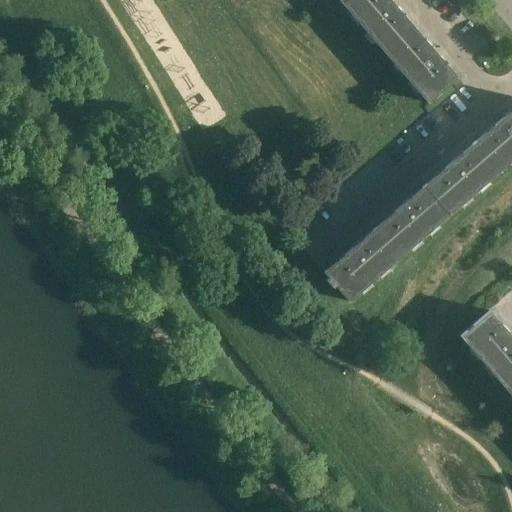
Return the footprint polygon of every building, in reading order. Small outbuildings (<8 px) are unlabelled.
[(344,0),(341,3),(384,53),(414,28),(389,0),(344,0)] [(414,28),(384,53),(428,104),(457,78),(414,28)] [(511,160),(511,109),(474,143),(499,172),(511,160)] [(449,215),(499,172),(474,143),(424,186),(449,215)] [(449,215),(424,186),(374,230),(399,259),(449,215)] [(374,230),(325,272),(349,302),(399,259),(374,230)] [(460,336),(503,386),(511,378),(511,336),(489,311),(460,336)] [(511,378),(503,386),(511,396),(511,378)]
